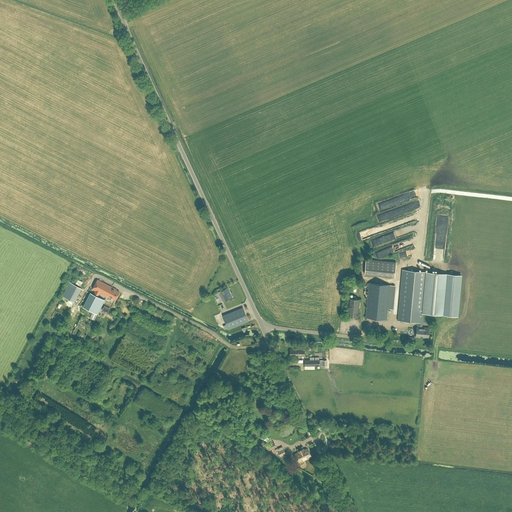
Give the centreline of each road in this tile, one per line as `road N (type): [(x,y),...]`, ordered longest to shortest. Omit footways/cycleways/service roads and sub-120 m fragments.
road 1 (unclassified): [(270,346),(115,0)]
road 2 (unclassified): [(349,511),(270,346)]
road 3 (unclassified): [(270,346),(227,345),(138,296)]
